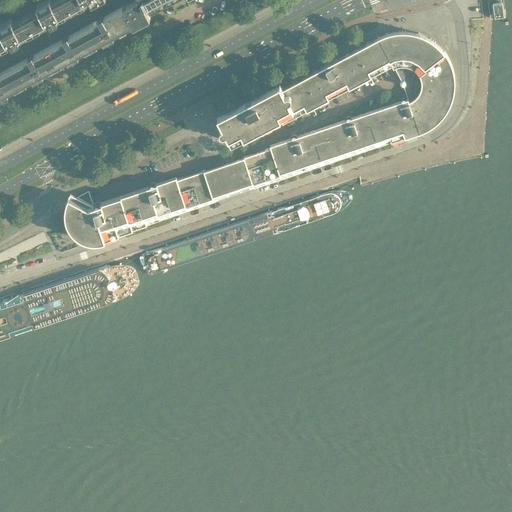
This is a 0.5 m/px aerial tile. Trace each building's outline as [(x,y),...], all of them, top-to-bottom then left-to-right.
[(0,45),(7,41),(10,41),(12,44),(12,45),(13,45),(14,45),(19,42),(19,41),(20,41),(20,40),(19,40),(18,37),(20,35),(47,20),(49,20),(50,23),(51,24),(52,24),(57,21),(58,21),(58,20),(58,19),(56,16),(57,15),(84,0),(90,0),(92,2),(96,0),(44,0),(36,5),(38,7),(36,8),(13,21),(11,18),(0,24),(0,45)] [(139,23),(149,17),(148,15),(175,0),(187,0),(188,1),(189,0),(133,0),(128,3),(123,6),(132,23),(133,26),(139,23)] [(502,14),(501,3),(494,4),(495,15),(502,14)] [(68,61),(79,55),(78,53),(102,39),(103,42),(114,36),(113,33),(132,23),(123,6),(104,16),(103,15),(98,17),(99,19),(69,35),(68,34),(63,36),(64,38),(34,54),(33,53),(28,55),(29,57),(0,71),(0,97),(9,93),(7,91),(32,77),(33,80),(44,74),(43,72),(67,58),(68,61)] [(279,119),(385,63),(388,62),(395,60),(401,61),(401,63),(406,66),(408,64),(408,65),(408,64),(413,68),(436,51),(434,48),(432,46),(430,43),(427,41),(425,40),(422,38),(419,36),(417,35),(414,34),(411,33),(406,32),(402,31),(397,30),(393,30),(388,31),(384,32),(379,33),(375,35),(371,37),(319,64),(275,87),(272,82),(210,115),(215,125),(214,126),(213,127),(212,128),(212,129),(212,130),(213,132),(214,132),(216,132),(218,131),(224,141),(227,147),(265,126),(266,126),(266,125),(267,125),(267,124),(267,123),(267,122),(265,119),(272,116),(275,121),(279,119)] [(454,76),(454,73),(453,70),(452,66),(451,65),(451,63),(450,62),(449,60),(436,51),(413,68),(416,72),(419,78),(420,83),(420,87),(418,91),(416,95),(413,98),(411,99),(409,101),(407,101),(406,98),(405,98),(403,98),(402,98),(401,99),(401,100),(380,107),(391,141),(419,132),(427,128),(431,126),(432,125),(434,124),(436,122),(438,120),(440,118),(442,116),(444,114),(446,111),(448,108),(449,106),(450,103),(452,100),(452,98),(453,95),(454,92),(454,89),(455,86),(455,82),(455,79),(454,76)] [(391,141),(380,107),(351,117),(350,116),(348,116),(347,117),(346,117),(346,118),(346,119),(325,126),(336,160),(391,141)] [(336,160),(325,126),(296,135),(295,135),(294,135),(293,135),(292,136),(291,137),(270,144),(271,147),(281,178),(336,160)] [(281,178),(271,147),(231,161),(239,186),(249,183),(250,186),(251,187),(252,188),(253,188),(281,178)] [(238,187),(239,186),(231,161),(177,179),(188,210),(229,196),(230,195),(230,194),(231,194),(231,193),(230,190),(238,187)] [(188,210),(177,179),(176,176),(155,183),(154,182),(152,183),(151,183),(150,184),(149,185),(121,195),(132,229),(188,210)] [(132,229),(121,195),(100,202),(100,201),(98,201),(97,201),(96,201),(95,202),(94,203),(93,204),(89,190),(77,196),(70,192),(69,194),(68,196),(68,197),(67,199),(66,200),(66,202),(65,205),(65,206),(65,207),(65,209),(65,210),(65,213),(66,215),(66,217),(66,218),(67,219),(68,222),(69,224),(70,226),(73,230),(77,233),(79,235),(82,237),(85,238),(88,239),(92,239),(95,240),(98,240),(101,239),(104,238),(105,238),(132,229)]
